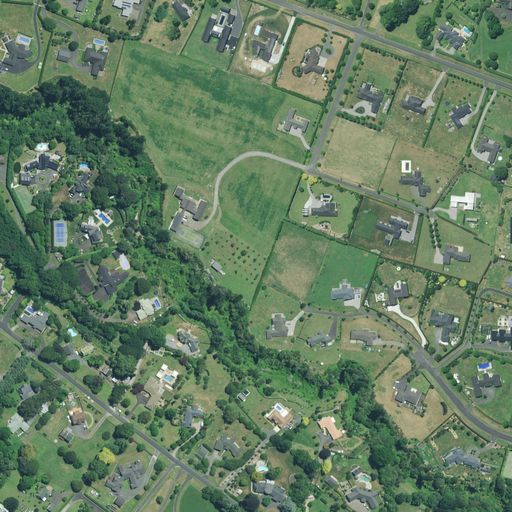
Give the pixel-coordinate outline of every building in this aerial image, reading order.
[(79,0),(76,10),(82,12),(86,0),(79,0)] [(132,5),(132,2),(138,4),(138,0),(114,0),(114,1),(113,0),(112,5),(117,7),(117,8),(123,9),(121,15),(129,17),(130,14),(131,14),(132,8),(130,8),(131,5),(132,5)] [(511,0),(499,0),(500,1),(509,2),(508,9),(511,9),(511,0)] [(182,8),(178,1),(172,5),(183,22),(192,16),(186,6),(182,8)] [(448,40),(449,39),(450,40),(449,41),(452,44),(451,45),(458,50),(461,45),(458,42),(461,38),(458,35),(459,33),(455,31),(454,33),(451,31),(453,29),(445,23),(441,28),(443,30),(437,38),(439,40),(441,41),(444,37),(448,40)] [(8,42),(6,37),(2,39),(9,53),(10,54),(8,59),(4,58),(3,63),(13,66),(17,57),(20,58),(21,58),(23,59),(31,56),(29,50),(27,51),(24,49),(25,46),(20,44),(17,48),(14,44),(12,40),(8,42)] [(93,49),(86,47),(82,61),(92,64),(90,74),(98,76),(99,71),(103,72),(108,53),(101,51),(101,53),(92,51),(93,49)] [(319,56),(315,48),(311,51),(310,54),(308,53),(306,59),(309,60),(308,65),(302,68),(305,73),(312,71),(322,74),(325,68),(317,64),(318,61),(319,59),(318,57),(319,56)] [(70,53),(59,50),(56,60),(67,63),(70,53)] [(367,84),(363,83),(357,97),(368,101),(368,100),(375,102),(371,111),(377,113),(385,93),(380,91),(378,95),(369,92),(371,85),(367,83),(367,84)] [(419,99),(411,96),(409,102),(405,101),(403,107),(419,113),(418,115),(423,117),(426,109),(421,107),(423,101),(421,101),(420,101),(419,99)] [(471,107),(469,104),(464,107),(463,106),(458,109),(457,107),(452,110),(455,114),(450,117),(458,129),(463,125),(459,119),(461,118),(462,120),(473,113),(470,108),(471,107)] [(489,139),(484,137),(479,150),(485,152),(486,150),(491,152),(488,161),(494,163),(500,146),(494,144),(494,145),(488,143),(489,139)] [(24,166),(26,171),(37,167),(37,169),(45,169),(45,166),(46,167),(56,170),(58,165),(47,162),(47,160),(45,160),(45,155),(39,155),(39,161),(36,161),(24,166)] [(92,175),(86,170),(79,178),(77,177),(73,181),(75,183),(69,191),(74,195),(77,191),(82,191),(86,194),(90,189),(84,185),(92,175)] [(421,172),(416,172),(416,175),(412,175),(412,177),(402,177),(401,184),(411,184),(411,186),(419,186),(419,192),(420,192),(420,196),(426,196),(426,192),(430,192),(430,186),(422,185),(423,178),(421,178),(421,172)] [(183,191),(177,188),(174,195),(179,197),(178,198),(181,200),(183,196),(181,195),(183,191)] [(458,202),(469,203),(468,205),(466,205),(465,209),(474,210),(475,194),(467,193),(466,197),(452,196),(452,207),(458,207),(458,202)] [(193,203),(184,199),(180,207),(190,212),(190,213),(194,215),(193,218),(198,221),(207,204),(201,201),(197,210),(193,210),(191,208),(193,203)] [(334,211),(335,203),(327,203),(327,206),(322,206),(322,207),(320,208),(312,208),(312,215),(318,215),(318,216),(337,216),(337,211),(334,211)] [(402,231),(379,222),(377,227),(395,234),(394,237),(399,239),(402,231)] [(91,236),(92,241),(101,239),(99,231),(97,231),(96,227),(80,224),(79,230),(87,232),(87,233),(83,236),(87,240),(90,236),(91,236)] [(459,247),(446,245),(445,252),(443,252),(442,258),(444,259),(443,263),(450,264),(451,257),(454,258),(454,259),(458,259),(458,261),(470,262),(471,254),(458,252),(459,247)] [(110,275),(105,266),(96,271),(103,282),(99,284),(101,287),(103,286),(109,295),(117,290),(115,285),(123,281),(122,280),(127,277),(124,272),(120,275),(118,271),(110,275)] [(136,312),(139,320),(146,317),(146,316),(148,315),(149,315),(153,313),(147,299),(143,301),(143,299),(138,301),(141,309),(136,312)] [(448,313),(435,310),(433,317),(432,317),(431,323),(436,324),(435,325),(440,326),(440,325),(444,326),(441,341),(449,342),(450,337),(448,336),(449,332),(455,333),(457,326),(452,325),(454,317),(448,316),(448,313)] [(49,315),(44,312),(42,314),(38,312),(37,314),(38,315),(35,319),(30,316),(29,318),(21,313),(17,318),(26,324),(27,322),(34,326),(33,328),(34,329),(35,328),(41,332),(46,324),(44,322),(49,315)] [(280,318),(280,314),(275,314),(275,318),(272,319),(272,325),(275,325),(275,330),(266,330),(266,339),(271,339),(271,336),(287,336),(287,327),(284,327),(284,318),(280,318)] [(183,333),(183,332),(182,331),(181,331),(180,331),(179,331),(179,332),(178,332),(178,333),(177,333),(177,334),(178,337),(180,341),(185,344),(185,342),(188,343),(191,352),(198,350),(196,344),(198,343),(196,338),(194,339),(189,337),(189,335),(183,333)] [(324,341),(327,347),(331,345),(330,342),(331,342),(329,336),(326,337),(325,334),(323,334),(322,331),(318,333),(319,335),(315,336),(311,336),(308,337),(309,339),(306,340),(308,344),(309,344),(311,347),(316,345),(315,345),(324,341)] [(368,334),(368,331),(351,331),(350,339),(359,340),(364,340),(364,341),(366,341),(366,346),(372,346),(372,339),(375,339),(375,334),(368,334)] [(73,352),(68,344),(62,347),(66,355),(73,352)] [(94,351),(91,346),(88,347),(88,346),(79,350),(82,356),(94,351)] [(106,366),(101,372),(110,379),(115,373),(106,366)] [(489,379),(488,373),(483,374),(484,380),(479,381),(478,377),(472,378),(476,397),(482,396),(480,387),(486,386),(486,387),(491,386),(491,384),(495,384),(496,387),(502,386),(499,374),(493,376),(494,378),(489,379)] [(156,380),(150,376),(142,389),(149,394),(148,394),(151,396),(144,407),(152,411),(161,396),(158,394),(158,393),(156,391),(159,386),(154,383),(156,380)] [(31,391),(28,385),(17,390),(22,399),(28,396),(26,393),(31,391)] [(417,407),(423,392),(408,386),(404,393),(398,391),(395,400),(403,403),(404,402),(417,407)] [(46,413),(50,409),(45,405),(48,401),(44,397),(38,405),(43,408),(40,412),(43,414),(46,413)] [(192,409),(185,408),(183,427),(191,428),(192,421),(194,421),(194,418),(202,419),(203,413),(199,413),(200,411),(197,410),(198,409),(197,409),(197,407),(192,406),(192,409)] [(79,413),(78,411),(74,412),(75,414),(70,416),(72,424),(85,421),(82,412),(79,413)] [(16,413),(13,416),(10,419),(12,421),(6,427),(13,434),(20,427),(24,432),(29,427),(16,413)] [(337,432),(328,416),(317,422),(321,429),(325,426),(333,440),(341,435),(339,431),(337,432)] [(73,436),(64,429),(59,435),(68,442),(73,436)] [(243,450),(240,447),(239,447),(235,442),(236,440),(231,437),(230,439),(227,437),(227,436),(222,434),(221,436),(219,436),(214,448),(221,451),(223,446),(226,447),(225,449),(227,450),(228,449),(232,453),(231,454),(235,458),(243,450)] [(208,451),(202,446),(195,454),(201,459),(208,451)] [(470,467),(470,468),(476,469),(476,468),(479,469),(481,462),(465,458),(465,459),(463,458),(462,456),(464,455),(461,450),(458,451),(456,448),(452,450),(453,452),(451,453),(452,454),(445,459),(446,462),(444,463),(445,466),(448,464),(448,465),(455,461),(457,465),(462,462),(464,462),(463,465),(470,467)] [(143,473),(139,461),(134,462),(135,464),(124,468),(123,465),(118,467),(121,476),(119,477),(113,474),(111,478),(109,477),(104,485),(112,489),(111,489),(117,492),(124,480),(129,478),(131,484),(130,485),(131,489),(138,486),(136,478),(139,477),(139,475),(143,473)] [(362,472),(359,467),(352,472),(355,477),(362,472)] [(339,481),(332,476),(326,483),(333,488),(339,481)] [(255,489),(254,492),(263,492),(263,493),(264,494),(265,494),(267,494),(268,494),(269,493),(270,492),(269,495),(272,496),(271,499),(277,503),(278,502),(280,503),(284,496),(283,495),(285,492),(274,484),(274,482),(266,479),(265,481),(254,481),(253,489),(255,489)] [(374,498),(378,496),(374,490),(370,493),(359,490),(357,486),(351,489),(352,492),(346,495),(349,502),(357,498),(361,499),(360,501),(365,503),(365,501),(367,501),(371,509),(378,505),(374,498)] [(43,487),(36,496),(44,502),(51,492),(46,488),(45,489),(43,487)]
